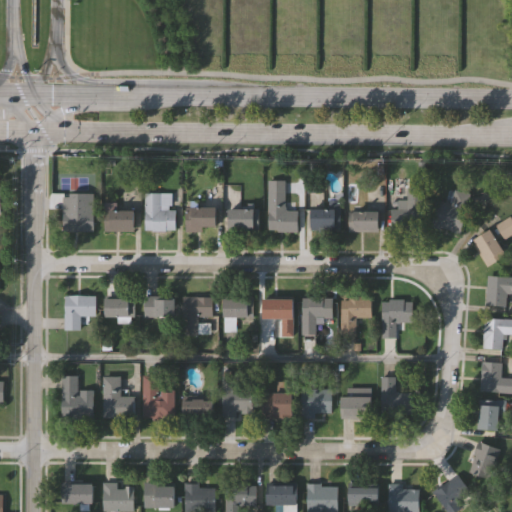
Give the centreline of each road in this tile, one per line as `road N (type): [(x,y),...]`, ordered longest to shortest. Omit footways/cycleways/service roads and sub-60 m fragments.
road 1 (residential): [(33,264),(425,267),(444,284),(452,314),(445,400),(433,436)]
road 2 (residential): [(433,436),(419,449),(387,454),(0,449)]
road 3 (secondary): [(75,133),(511,134)]
road 4 (secondary): [(511,98),(81,92)]
road 5 (tertiary): [(32,511),(33,134)]
